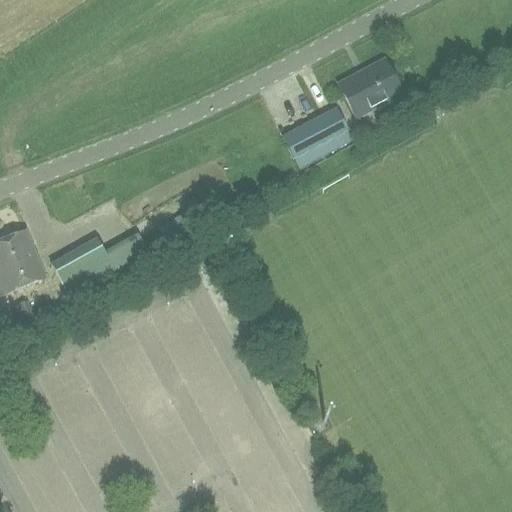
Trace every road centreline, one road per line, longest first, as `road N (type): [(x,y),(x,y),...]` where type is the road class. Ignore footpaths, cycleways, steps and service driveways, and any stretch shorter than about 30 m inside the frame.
road 1 (residential): [(0,188),(199,108),(412,0)]
road 2 (unknown): [(22,179),(51,242),(106,218)]
